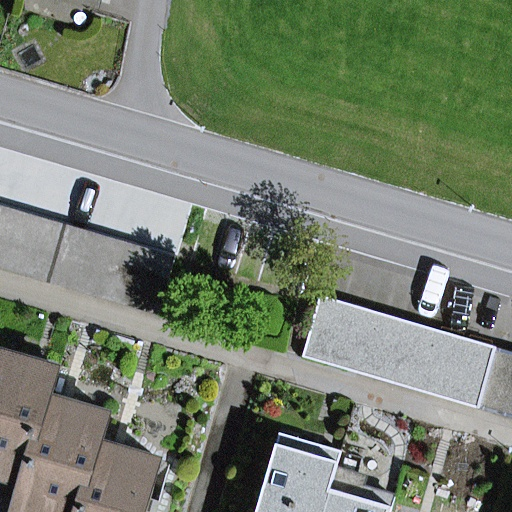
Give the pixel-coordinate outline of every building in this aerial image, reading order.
[(0,206),(0,253),(13,210),(0,206)] [(13,210),(0,253),(0,268),(22,275),(39,218),(13,210)] [(39,218),(22,275),(49,283),(66,226),(39,218)] [(66,226),(49,283),(76,291),(93,233),(66,226)] [(93,233),(76,291),(103,299),(120,241),(93,233)] [(120,241),(103,299),(129,307),(146,249),(120,241)] [(146,249),(129,307),(159,315),(176,258),(146,249)] [(320,301),(303,359),(363,376),(380,318),(320,301)] [(380,318),(363,376),(421,393),(437,335),(380,318)] [(437,335),(421,393),(479,409),(496,352),(437,335)] [(0,478),(25,485),(51,398),(59,369),(0,351),(0,478)] [(511,356),(496,352),(479,409),(511,418),(511,356)] [(16,511),(80,511),(101,444),(109,415),(51,398),(25,485),(16,511)] [(258,511),(323,511),(333,481),(338,463),(308,454),(311,443),(281,434),(258,511)] [(341,452),(311,443),(308,454),(338,463),(341,452)] [(145,511),(160,462),(101,444),(80,511),(145,511)] [(388,511),(393,498),(333,481),(323,511),(388,511)]
